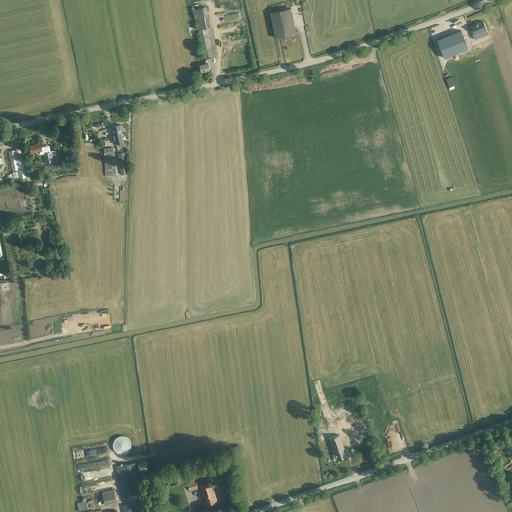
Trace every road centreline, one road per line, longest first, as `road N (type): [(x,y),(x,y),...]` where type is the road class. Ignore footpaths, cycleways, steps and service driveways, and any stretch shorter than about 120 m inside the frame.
road 1 (unclassified): [(0,130),(326,61),(491,0)]
road 2 (unclassified): [(255,511),(511,420)]
